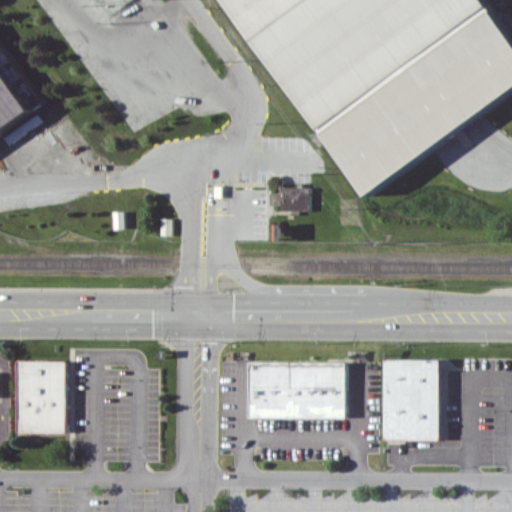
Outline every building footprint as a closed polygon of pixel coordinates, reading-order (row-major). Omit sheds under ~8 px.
[(228,0),(486,0),(511,35),(511,91),(474,119),(371,194),(228,0)] [(0,57),(36,107),(0,133),(0,57)] [(44,119),(39,113),(8,137),(12,142),(44,119)] [(312,187),(282,186),(282,193),(273,192),(272,204),(282,205),(282,209),(311,210),(312,187)] [(445,359),(388,358),(387,438),(444,439),(445,359)] [(70,432),(71,360),(22,359),(21,431),(70,432)] [(350,417),(350,362),(253,361),(253,416),(350,417)]
